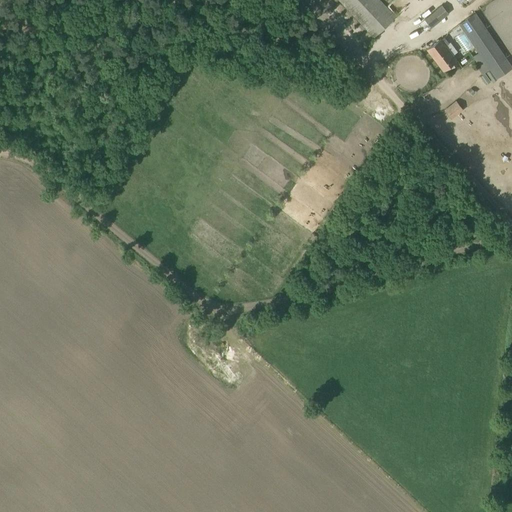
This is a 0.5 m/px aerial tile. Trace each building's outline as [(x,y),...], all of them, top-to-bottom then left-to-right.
[(339,0),(374,36),(381,30),(396,16),(381,0),(339,0)] [(385,0),(395,10),(406,0),(385,0)] [(424,17),(431,26),(447,13),(440,4),(424,17)] [(459,23),(478,52),(472,56),(482,71),(488,67),(496,78),(511,66),(511,65),(476,12),(459,23)] [(458,62),(440,38),(426,48),(443,69),(449,64),(450,66),(458,62)] [(456,101),(453,104),(445,110),(451,118),(462,109),(456,101)]
